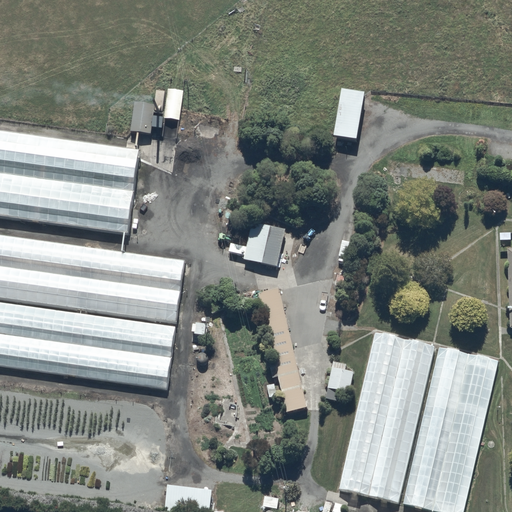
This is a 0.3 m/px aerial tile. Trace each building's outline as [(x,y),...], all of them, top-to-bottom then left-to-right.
[(366,91),(342,88),(335,135),(358,138),(366,91)] [(155,104),(134,101),(131,130),(152,133),(153,126),(163,127),(164,121),(179,123),(183,93),(168,91),(166,107),(164,107),(166,91),(157,90),(155,104)] [(128,153),(0,137),(0,224),(118,239),(128,153)] [(286,229),(252,222),(246,247),(231,243),(229,252),(245,256),(244,259),(277,266),(286,229)] [(167,258),(0,237),(0,364),(151,383),(167,258)] [(511,242),(491,243),(495,321),(511,323),(511,242)] [(287,412),(307,407),(279,288),(259,292),(275,365),(271,366),(273,378),(278,377),(287,412)] [(450,511),(483,353),(355,326),(322,488),(439,511),(450,511)] [(276,437),(256,439),(257,450),(277,447),(276,437)] [(210,511),(213,490),(168,485),(165,508),(200,511),(210,511)] [(279,497),(265,496),(264,507),(278,508),(279,497)]
